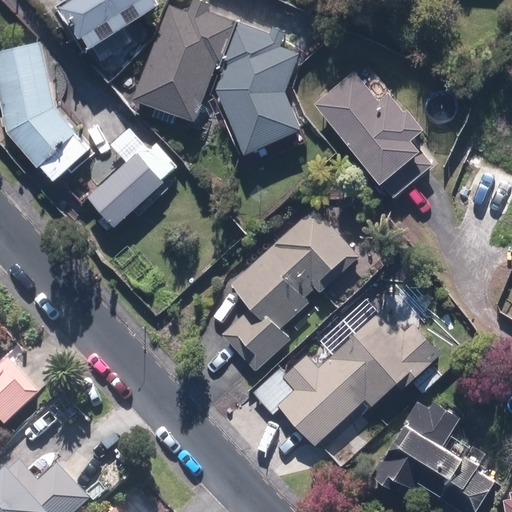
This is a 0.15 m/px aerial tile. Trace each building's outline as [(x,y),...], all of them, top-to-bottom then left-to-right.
[(79,0),(58,15),(86,56),(154,9),(148,0),(79,0)] [(219,66),(233,26),(219,21),(204,16),(207,8),(190,2),(185,13),(169,7),(134,103),(194,125),(216,65),(219,66)] [(280,52),(282,46),(255,34),(238,28),(223,64),(227,66),(215,93),(241,155),(242,158),(299,134),(282,97),(297,59),(280,52)] [(0,56),(0,114),(4,135),(35,173),(39,170),(44,177),(50,185),(86,155),(53,115),(40,48),(0,56)] [(376,189),(380,186),(391,200),(415,181),(431,168),(420,154),(416,157),(406,144),(419,134),(387,95),(375,105),(352,76),(312,108),(376,189)] [(503,97),(489,129),(477,124),(456,173),(469,178),(459,203),(480,212),(502,221),(511,197),(511,98),(503,95),(503,97)] [(162,186),(159,183),(175,169),(154,146),(147,152),(128,131),(110,146),(128,166),(88,202),(113,230),(162,186)] [(290,343),(279,331),(309,305),(305,300),(313,293),(317,298),(325,290),(321,286),(333,275),(337,280),(359,260),(314,210),(305,219),(302,217),(291,227),(293,230),(228,289),(239,301),(223,315),(233,326),(221,337),(237,355),(255,374),(290,343)] [(293,430),(312,447),(363,400),(371,409),(396,386),(401,391),(438,357),(411,327),(403,335),(382,312),(318,371),(306,358),(283,379),(278,374),(255,396),(273,415),(278,411),(293,430)] [(0,370),(0,427),(4,432),(39,398),(25,383),(7,364),(0,370)] [(464,460),(459,467),(436,450),(456,420),(424,398),(368,480),(404,504),(417,484),(455,510),(458,511),(475,511),(492,489),(474,477),(478,470),(464,460)] [(0,511),(82,511),(89,507),(70,485),(55,467),(33,486),(17,467),(0,481),(0,511)] [(511,511),(511,493),(508,495),(509,502),(502,503),(503,511),(511,511)]
